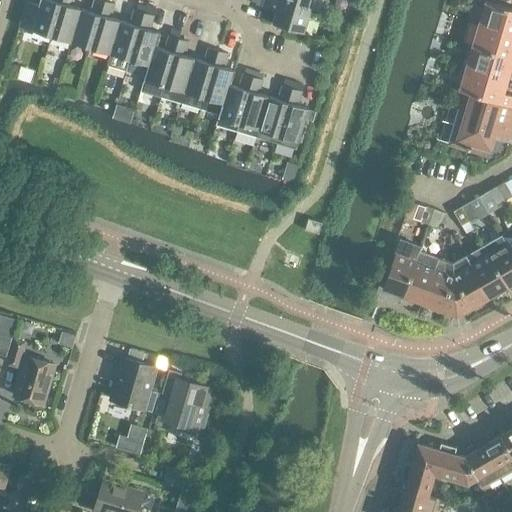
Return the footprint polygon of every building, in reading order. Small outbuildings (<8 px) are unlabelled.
[(52,36),(62,0),(40,0),(39,4),(27,1),(20,26),(52,36)] [(71,42),(81,8),(72,5),(73,0),(62,0),(52,36),(71,42)] [(91,48),(105,0),(103,0),(94,0),(91,11),(81,8),(71,42),(91,48)] [(110,54),(121,20),(111,17),(115,3),(105,0),(91,48),(110,54)] [(304,32),(311,10),(276,0),(264,0),(263,6),(277,11),(273,23),(304,32)] [(276,0),(311,10),(313,0),(276,0)] [(511,9),(485,1),(478,24),(511,34),(511,9)] [(136,4),(134,9),(144,12),(146,7),(136,4)] [(146,7),(144,12),(154,15),(155,10),(146,7)] [(127,71),(144,12),(134,9),(130,23),(121,20),(110,54),(107,65),(127,71)] [(154,15),(144,12),(127,71),(145,76),(148,65),(149,65),(155,46),(156,47),(161,32),(150,29),(154,15)] [(511,34),(478,24),(472,46),(511,57),(511,34)] [(172,27),(169,35),(179,38),(182,29),(172,27)] [(161,97),(179,38),(169,35),(165,49),(156,47),(155,46),(149,65),(148,65),(145,76),(141,91),(161,97)] [(181,103),(195,58),(185,55),(189,41),(179,38),(161,97),(181,103)] [(511,67),(511,57),(472,46),(465,68),(508,80),(511,68),(511,67)] [(201,109),(218,50),(209,47),(204,61),(195,58),(181,103),(201,109)] [(228,53),(218,50),(201,109),(219,115),(223,103),(224,103),(229,84),(230,84),(235,70),(224,67),(228,53)] [(11,64),(9,72),(16,74),(18,66),(11,64)] [(511,95),(504,93),(508,80),(465,68),(458,91),(466,93),(511,106),(511,95)] [(237,131),(253,76),(243,73),(239,87),(230,84),(229,84),(224,103),(223,103),(219,115),(216,125),(237,131)] [(256,137),(269,96),(259,93),(263,79),(253,76),(237,131),(256,137)] [(276,143),(292,88),(283,85),(278,99),(269,96),(256,137),(276,143)] [(302,91),(301,90),(292,88),(276,143),(297,149),(309,108),(298,105),(302,91)] [(510,139),(511,132),(511,106),(466,93),(451,144),(486,154),(492,133),(510,139)] [(117,105),(113,118),(131,123),(135,109),(117,105)] [(288,162),(282,179),(287,180),(295,178),(298,165),(288,162)] [(511,196),(511,194),(504,182),(497,186),(505,201),(511,196)] [(505,201),(497,186),(489,191),(497,205),(505,201)] [(477,216),(469,202),(461,207),(469,221),(477,216)] [(429,224),(435,209),(426,206),(421,221),(429,224)] [(469,221),(461,207),(454,211),(462,225),(469,221)] [(438,227),(443,212),(435,209),(429,224),(438,227)] [(322,222),(308,218),(305,229),(319,234),(322,222)] [(511,284),(511,253),(507,245),(501,235),(484,245),(487,252),(508,287),(511,284)] [(400,241),(383,288),(403,296),(420,251),(421,248),(414,246),(400,241)] [(508,287),(487,252),(484,245),(466,255),(490,297),(508,287)] [(422,303),(435,269),(439,258),(420,251),(403,296),(422,303)] [(458,316),(490,297),(466,255),(453,263),(454,271),(458,316)] [(458,316),(454,271),(453,263),(439,258),(435,269),(422,303),(458,316)] [(0,354),(5,356),(16,319),(0,314),(0,354)] [(62,331),(59,343),(72,347),(76,335),(62,331)] [(7,363),(19,366),(19,364),(23,365),(14,395),(43,404),(55,364),(26,356),(25,358),(22,357),(26,343),(14,340),(7,363)] [(131,347),(129,355),(141,359),(143,351),(131,347)] [(124,358),(112,400),(152,412),(158,392),(148,389),(155,367),(124,358)] [(167,419),(181,423),(179,430),(196,436),(198,428),(201,429),(213,391),(179,380),(181,373),(170,370),(163,393),(174,396),(167,419)] [(120,434),(116,447),(140,454),(148,428),(131,424),(128,437),(120,434)] [(511,429),(500,436),(511,455),(511,429)] [(511,455),(500,436),(483,446),(501,477),(511,470),(511,455)] [(435,474),(418,443),(412,464),(404,462),(400,478),(407,480),(404,490),(425,495),(429,483),(432,484),(435,474)] [(477,479),(464,456),(455,454),(457,447),(441,443),(439,449),(418,443),(435,474),(445,477),(446,474),(458,477),(457,480),(469,483),(477,479)] [(501,477),(483,446),(465,456),(464,456),(477,479),(484,491),(491,487),(489,484),(501,477)] [(11,464),(0,460),(0,485),(5,487),(11,464)] [(166,465),(162,483),(193,491),(198,473),(166,465)] [(137,511),(144,493),(102,481),(94,511),(98,511),(137,511)] [(182,490),(178,506),(193,510),(197,494),(182,490)] [(435,511),(439,499),(425,495),(404,490),(399,510),(406,511),(435,511)] [(476,497),(484,511),(492,507),(485,493),(476,497)]
